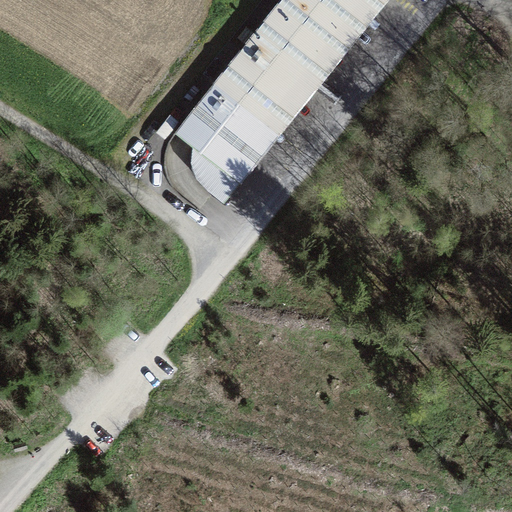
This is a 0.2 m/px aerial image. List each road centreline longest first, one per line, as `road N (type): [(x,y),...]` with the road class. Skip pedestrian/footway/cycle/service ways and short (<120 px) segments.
road 1 (track): [(0,112),(90,166),(218,267),(4,511)]
road 2 (residential): [(431,0),(218,267)]
